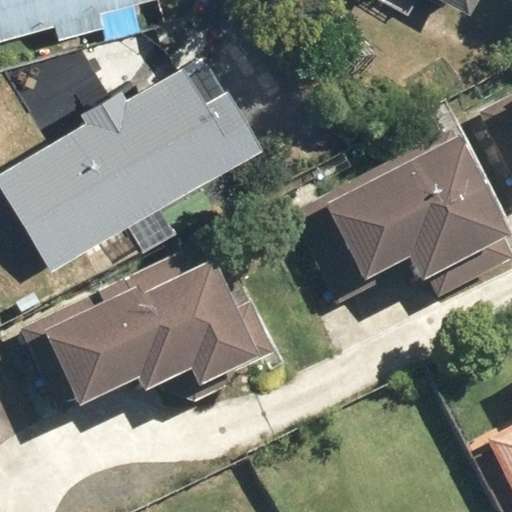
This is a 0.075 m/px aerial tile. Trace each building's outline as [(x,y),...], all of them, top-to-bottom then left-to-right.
[(104,0),(0,0),(0,21),(4,35),(49,23),(52,34),(108,20),(103,1),(104,0)] [(0,166),(0,175),(55,265),(267,136),(230,75),(212,86),(191,51),(0,166)] [(511,242),(511,226),(458,133),(333,204),(376,279),(410,260),(428,291),(511,242)] [(210,267),(197,247),(20,322),(58,412),(138,378),(147,399),(198,377),(204,393),(277,362),(233,258),(210,267)] [(511,426),(489,437),(511,485),(511,426)]
